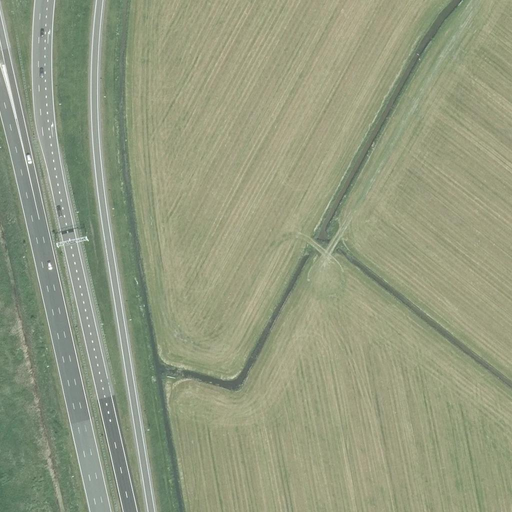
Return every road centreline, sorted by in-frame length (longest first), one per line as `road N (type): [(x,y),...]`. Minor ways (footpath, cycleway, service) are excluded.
road 1 (trunk): [(129,511),(45,135),(44,0)]
road 2 (trunk): [(150,511),(97,165),(99,0)]
road 3 (trunk): [(38,238),(100,511)]
road 4 (trunk): [(0,31),(38,238)]
road 5 (trunk): [(0,91),(38,238)]
